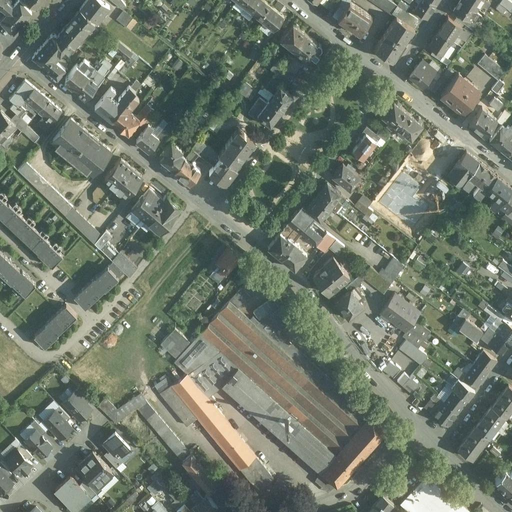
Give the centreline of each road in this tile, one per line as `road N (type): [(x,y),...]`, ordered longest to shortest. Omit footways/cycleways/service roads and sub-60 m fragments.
road 1 (residential): [(258,245),(296,279),(421,433)]
road 2 (residential): [(18,50),(195,197)]
road 3 (residential): [(208,207),(341,33)]
road 4 (residential): [(258,245),(395,80)]
road 5 (residential): [(195,197),(92,323)]
road 6 (residential): [(421,433),(350,494),(296,511)]
road 7 (residential): [(511,173),(395,80)]
road 8 (residential): [(92,323),(0,231)]
road 9 (residential): [(511,349),(438,450)]
road 10 (residential): [(92,323),(53,359),(39,356),(0,318)]
